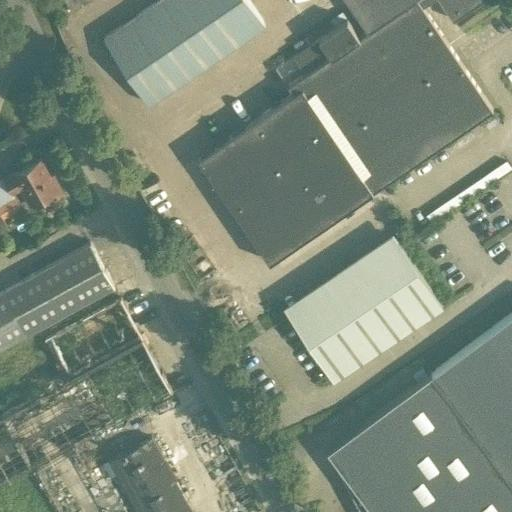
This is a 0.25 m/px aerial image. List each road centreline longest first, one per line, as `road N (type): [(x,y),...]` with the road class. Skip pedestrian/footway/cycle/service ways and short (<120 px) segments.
road 1 (unclassified): [(243,431),(11,0)]
road 2 (unclassified): [(243,431),(345,391),(511,277)]
